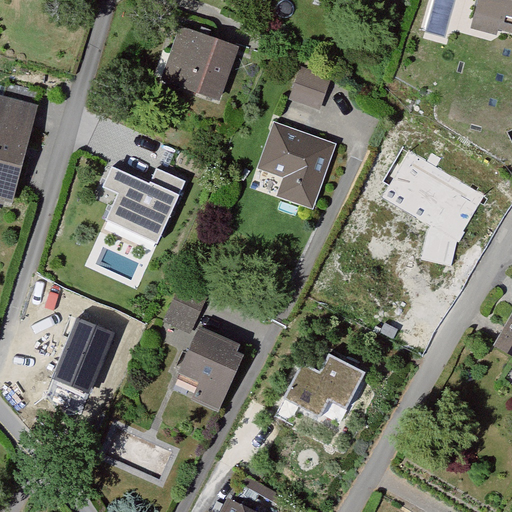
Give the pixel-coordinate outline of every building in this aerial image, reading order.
[(511,0),(483,0),(476,26),(511,36),(511,0)] [(243,49),(184,28),(166,80),(225,100),(243,49)] [(289,100),(320,110),(330,80),(299,70),(289,100)] [(40,107),(0,97),(0,200),(17,205),(40,107)] [(342,147),(276,123),(260,168),(285,178),(278,198),(318,212),(342,147)] [(463,164),(404,177),(418,239),(477,225),(463,164)] [(191,186),(162,172),(157,182),(134,171),(108,222),(160,248),(191,186)] [(181,289),(164,327),(195,340),(211,302),(181,289)] [(120,336),(78,319),(55,377),(98,393),(120,336)] [(511,322),(497,348),(511,356),(511,322)] [(253,351),(207,330),(186,375),(204,384),(196,402),(224,415),(253,351)] [(320,332),(283,403),(327,425),(364,354),(320,332)] [(254,511),(236,503),(231,511),(254,511)]
